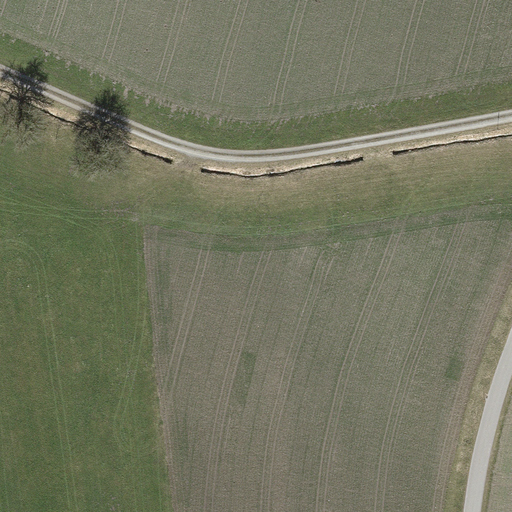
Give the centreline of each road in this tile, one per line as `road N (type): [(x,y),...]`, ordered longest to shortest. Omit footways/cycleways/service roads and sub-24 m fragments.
road 1 (track): [(511,117),(237,159),(120,128),(0,77)]
road 2 (unclassified): [(472,511),(511,360)]
